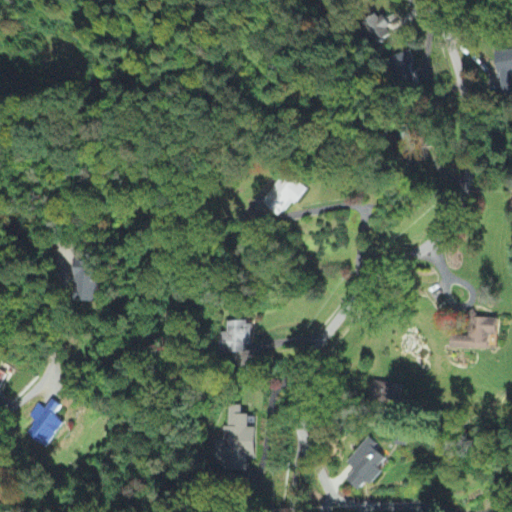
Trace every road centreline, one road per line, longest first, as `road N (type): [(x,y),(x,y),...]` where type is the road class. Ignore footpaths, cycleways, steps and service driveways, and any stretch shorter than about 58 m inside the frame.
road 1 (residential): [(416,0),(437,17),(466,105),(468,162),(456,208),(427,244),(373,275),(327,326),(290,381),(301,436)]
road 2 (residential): [(511,488),(490,511),(349,505),(322,485),(301,436)]
road 3 (residential): [(0,414),(47,371),(63,267)]
